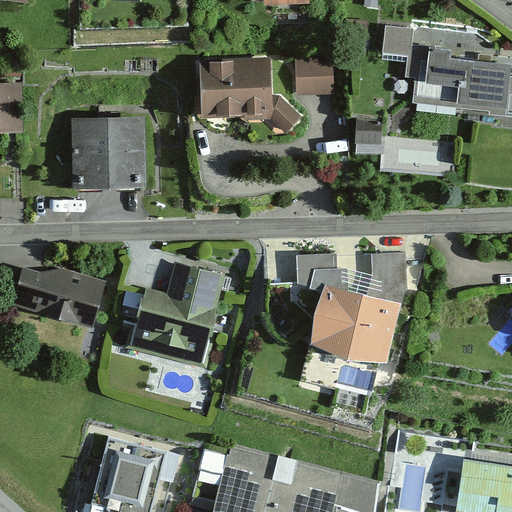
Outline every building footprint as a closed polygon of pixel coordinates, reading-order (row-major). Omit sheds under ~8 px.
[(368,66),(368,19),(351,20),(351,66),(368,66)] [(415,27),(385,23),(382,52),(408,55),(406,76),(416,77),(413,100),(491,108),(490,112),(505,114),(510,74),(511,61),(485,59),(451,55),(452,46),(414,42),(415,27)] [(272,55),(200,58),(203,114),(245,112),(245,119),(270,117),(286,133),(302,116),(280,94),(274,95),(272,55)] [(334,58),(297,60),(298,93),(336,92),(334,58)] [(5,62),(4,76),(22,76),(22,62),(5,62)] [(22,82),(0,81),(0,129),(23,130),(22,82)] [(145,114),(73,116),(75,185),(147,183),(145,114)] [(357,119),(356,142),(381,143),(383,121),(357,119)] [(0,197),(13,197),(12,167),(0,167),(0,197)] [(405,251),(373,253),(374,290),(407,288),(405,251)] [(315,267),(337,267),(337,253),(296,254),(298,288),(308,288),(315,267)] [(226,273),(175,259),(166,292),(147,287),(132,341),(203,360),(226,273)] [(43,271),(24,266),(12,301),(92,324),(106,279),(61,267),(43,271)] [(315,311),(311,339),(347,353),(388,359),(401,301),(349,288),(346,266),(337,267),(315,267),(308,288),(308,290),(323,291),(315,311)] [(149,511),(166,451),(109,436),(88,511),(149,511)] [(372,511),(377,482),(230,446),(212,511),(335,511),(337,504),(366,511),(372,511)] [(511,511),(511,462),(464,455),(456,511),(511,511)]
